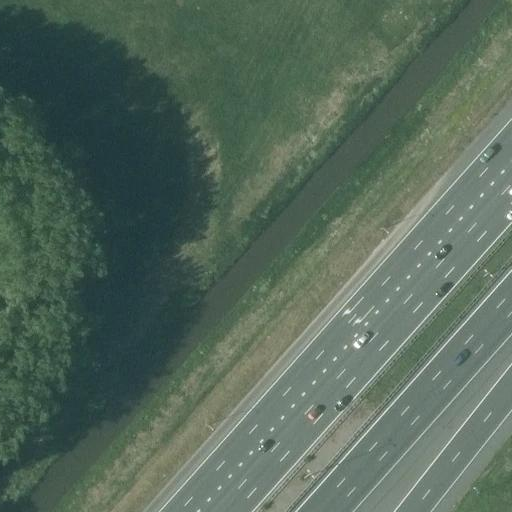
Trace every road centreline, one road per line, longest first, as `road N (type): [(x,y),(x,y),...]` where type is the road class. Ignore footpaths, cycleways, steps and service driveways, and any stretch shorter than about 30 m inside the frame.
road 1 (motorway): [(511,166),(202,511)]
road 2 (motorway): [(323,511),(511,301)]
road 3 (motorway): [(412,511),(511,387)]
